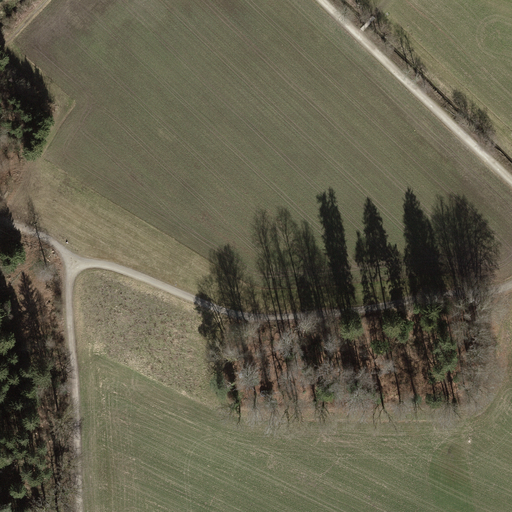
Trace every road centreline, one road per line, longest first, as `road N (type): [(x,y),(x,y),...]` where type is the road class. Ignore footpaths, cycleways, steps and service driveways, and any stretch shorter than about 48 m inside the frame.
road 1 (track): [(511,285),(262,318),(228,314),(129,273),(71,263)]
road 2 (track): [(71,263),(78,511)]
road 3 (track): [(511,181),(358,34)]
